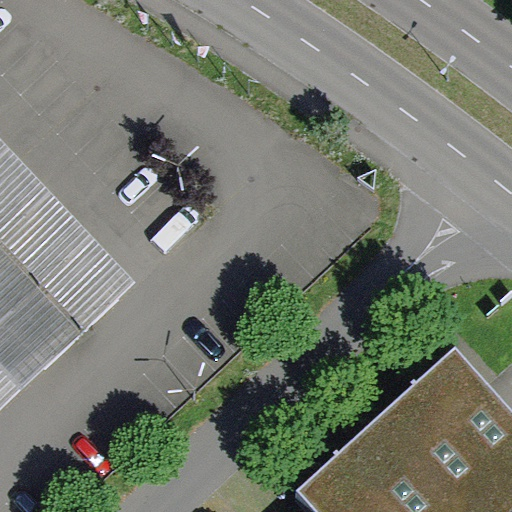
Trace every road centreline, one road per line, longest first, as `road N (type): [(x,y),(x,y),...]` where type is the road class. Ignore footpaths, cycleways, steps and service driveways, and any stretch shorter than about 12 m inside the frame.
road 1 (residential): [(161,511),(496,180)]
road 2 (unclassified): [(243,0),(496,180)]
